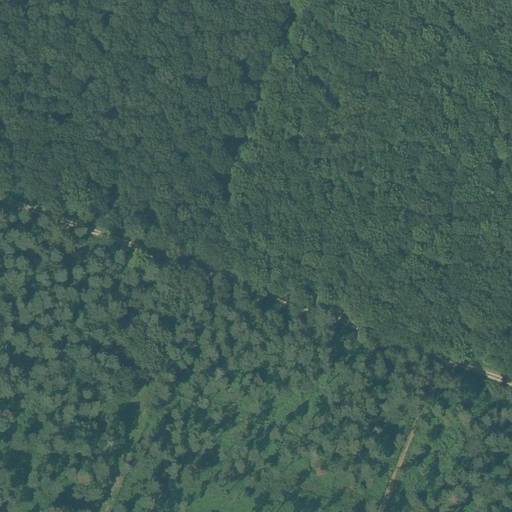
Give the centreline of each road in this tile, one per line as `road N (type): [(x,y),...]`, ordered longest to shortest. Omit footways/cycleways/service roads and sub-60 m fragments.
road 1 (track): [(511,383),(208,268)]
road 2 (track): [(307,0),(208,268)]
road 3 (track): [(110,511),(208,268)]
road 4 (track): [(208,268),(0,194)]
